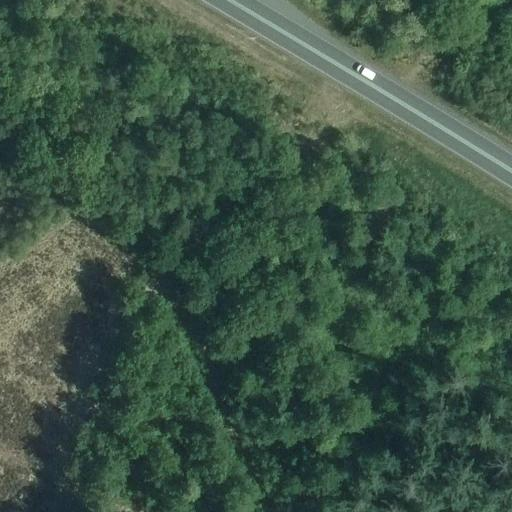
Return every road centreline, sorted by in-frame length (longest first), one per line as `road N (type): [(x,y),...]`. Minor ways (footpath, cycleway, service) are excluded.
road 1 (track): [(86,511),(133,315),(156,273),(262,511)]
road 2 (trunk): [(511,172),(227,0)]
